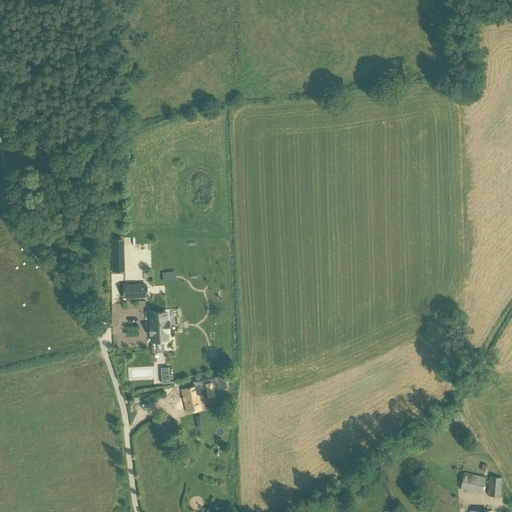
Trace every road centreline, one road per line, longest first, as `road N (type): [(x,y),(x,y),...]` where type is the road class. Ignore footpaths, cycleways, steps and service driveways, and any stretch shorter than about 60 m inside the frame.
road 1 (unknown): [(59,275),(31,204),(0,56)]
road 2 (track): [(103,347),(138,511)]
road 3 (track): [(462,371),(465,398),(511,484)]
